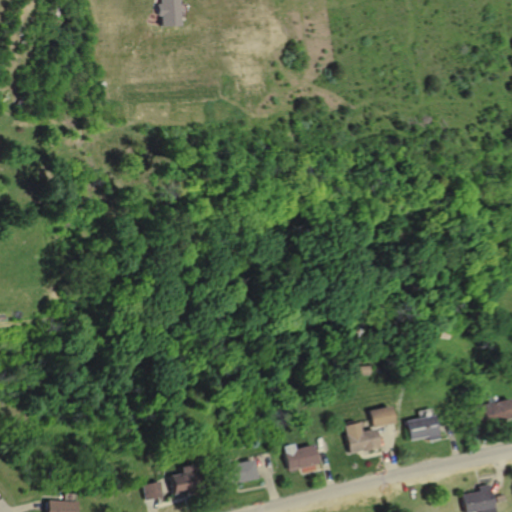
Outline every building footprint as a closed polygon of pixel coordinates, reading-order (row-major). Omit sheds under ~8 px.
[(153,25),(173,26),(173,0),(153,0),(153,15),(154,15),(153,25)] [(468,405),(473,424),(484,421),(485,425),(500,421),(499,419),(510,417),(505,396),(468,405)] [(364,408),(367,425),(389,421),(386,404),(364,408)] [(401,418),(406,438),(421,434),(423,441),(435,438),(428,412),(401,418)] [(337,423),(344,452),(372,445),(368,428),(356,431),(353,420),(337,423)] [(276,444),(282,471),(311,465),(307,444),(289,448),(287,442),(276,444)] [(214,465),(219,484),(249,476),(244,457),(214,465)] [(164,473),(169,493),(197,486),(190,461),(173,465),(174,471),(164,473)] [(152,481),(156,496),(175,491),(171,475),(152,481)] [(134,482),(138,502),(157,498),(153,478),(134,482)] [(454,493),(458,511),(472,509),(472,511),(488,511),(482,483),(471,486),(472,489),(454,493)] [(40,496),(38,511),(69,511),(71,498),(40,496)]
